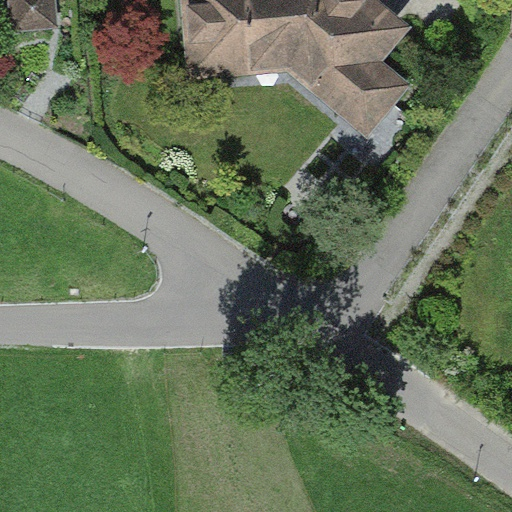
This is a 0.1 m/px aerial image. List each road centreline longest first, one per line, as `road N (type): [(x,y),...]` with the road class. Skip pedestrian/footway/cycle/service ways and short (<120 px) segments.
road 1 (residential): [(511,78),(332,338)]
road 2 (residential): [(241,276),(0,132)]
road 3 (residential): [(0,326),(159,325),(224,301),(241,276)]
road 4 (residential): [(332,338),(511,463)]
